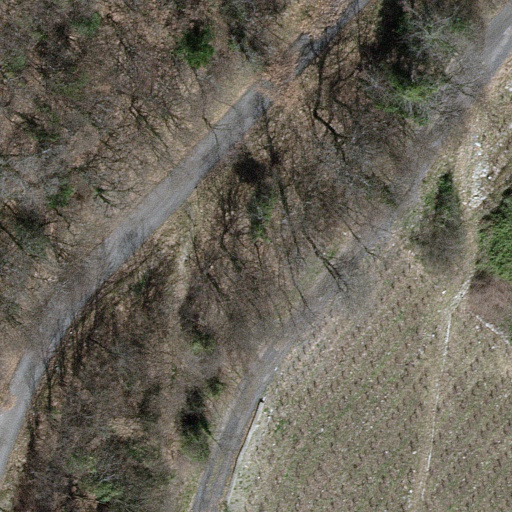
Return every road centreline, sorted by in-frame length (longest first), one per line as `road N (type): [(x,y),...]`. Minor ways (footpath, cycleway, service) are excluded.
road 1 (track): [(196,511),(276,341),(511,33)]
road 2 (track): [(0,463),(53,331),(91,275),(178,183)]
road 3 (track): [(178,183),(357,0)]
